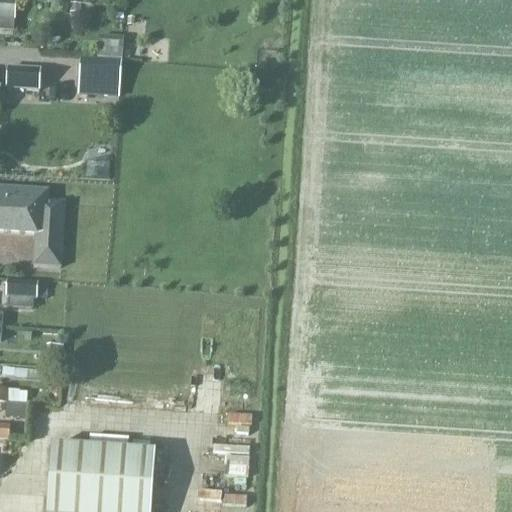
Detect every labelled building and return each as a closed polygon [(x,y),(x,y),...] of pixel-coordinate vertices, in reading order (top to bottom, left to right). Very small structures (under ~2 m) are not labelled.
[(0,0),(0,22),(13,23),(14,2),(0,0)] [(71,6),(71,16),(80,17),(81,7),(71,6)] [(97,59),(119,60),(123,61),(124,38),(99,37),(97,59)] [(81,58),(79,96),(120,98),(123,61),(119,60),(97,59),(81,58)] [(41,71),(7,69),(6,90),(40,93),(41,71)] [(0,218),(65,223),(66,204),(49,203),(50,193),(0,189),(0,218)] [(65,223),(0,218),(0,233),(36,236),(35,267),(61,269),(65,223)] [(10,298),(39,300),(39,299),(40,285),(11,283),(10,298)] [(40,285),(39,299),(47,299),(48,286),(40,285)] [(0,406),(9,408),(10,392),(0,391),(0,406)] [(17,406),(16,419),(28,420),(29,407),(17,406)] [(0,441),(9,442),(9,428),(0,427),(0,441)] [(46,511),(152,511),(156,455),(51,448),(49,476),(48,497),(46,511)]
